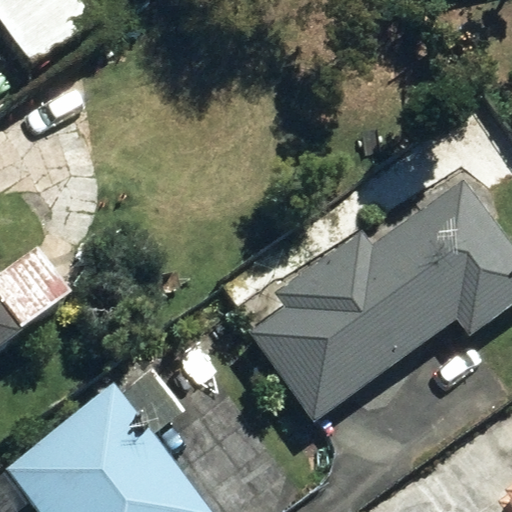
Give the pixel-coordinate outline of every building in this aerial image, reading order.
[(71,0),(0,0),(0,49),(27,89),(99,41),(71,0)] [(308,444),(450,338),(463,357),(511,320),(511,265),(483,228),(498,217),(461,168),(230,340),(308,444)] [(0,366),(59,324),(25,278),(0,296),(0,366)] [(179,426),(143,378),(0,487),(0,495),(12,511),(180,511),(139,456),(179,426)] [(511,511),(511,500),(496,511),(511,511)]
